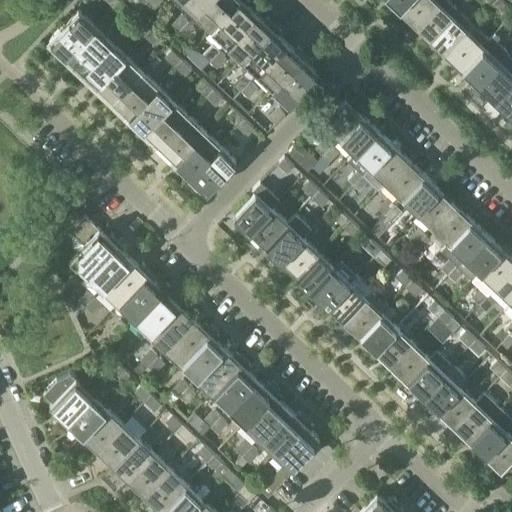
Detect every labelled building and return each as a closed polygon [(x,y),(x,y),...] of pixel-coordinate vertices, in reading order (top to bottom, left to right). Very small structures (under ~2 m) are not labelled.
[(129,8),(121,0),(116,0),(113,4),(124,13),(129,8)] [(181,0),(194,12),(205,0),(181,0)] [(205,0),(194,12),(210,27),(236,0),(205,0)] [(250,0),(249,0),(236,0),(210,27),(226,42),(255,11),(247,4),(250,0)] [(408,17),(413,22),(418,17),(434,0),(404,0),(398,7),(408,17)] [(448,0),(434,0),(418,17),(413,22),(429,37),(448,17),(457,7),(448,0)] [(509,5),(502,0),(494,0),(493,1),(503,11),(509,5)] [(429,37),(445,52),(473,23),(457,7),(448,17),(429,37)] [(94,24),(87,17),(78,8),(49,39),(65,54),(94,24)] [(255,11),(226,42),(241,57),(274,23),(267,16),(263,20),(255,11)] [(178,29),(188,19),(182,14),(173,24),(178,29)] [(150,28),(140,18),(135,24),(145,33),(150,28)] [(184,35),(194,25),(188,19),(178,29),(184,35)] [(281,30),(274,23),(241,57),(257,72),(286,41),(278,34),(281,30)] [(488,38),(473,23),(445,52),(460,67),(488,38)] [(110,39),(94,24),(65,54),(80,69),(110,39)] [(160,37),(150,28),(145,33),(155,43),(160,37)] [(488,38),(460,67),(476,82),(498,58),(505,51),(506,49),(496,40),(499,36),(494,32),(488,38)] [(126,53),(110,39),(80,69),(96,84),(111,69),(126,53)] [(295,49),(286,41),(257,72),(272,87),(305,53),(298,46),(295,49)] [(204,54),(209,59),(219,49),(214,44),(204,54)] [(181,57),(172,48),(166,54),(176,63),(181,57)] [(219,49),(209,59),(215,65),(225,55),(219,49)] [(476,82),(491,96),(511,74),(511,57),(505,51),(498,58),(476,82)] [(141,68),(126,53),(111,69),(96,84),(112,99),(141,68)] [(312,60),(305,53),(272,87),(289,102),(318,72),(309,63),(312,60)] [(192,67),(181,57),(176,63),(186,73),(192,67)] [(157,83),(141,68),(112,99),(128,114),(157,83)] [(241,89),(250,79),(245,74),(235,84),(241,89)] [(511,74),(491,96),(507,112),(511,106),(511,74)] [(213,87),(203,78),(197,84),(207,93),(213,87)] [(247,95),(256,84),(250,79),(241,89),(247,95)] [(172,98),(157,83),(128,114),(143,128),(172,98)] [(223,97),(213,87),(207,93),(217,103),(223,97)] [(331,143),(338,136),(360,112),(344,97),(323,119),(321,117),(313,125),(331,143)] [(172,98),(143,128),(159,144),(188,113),(172,98)] [(275,122),(285,112),(279,106),(270,116),(275,122)] [(244,117),(234,108),(229,113),(238,122),(244,117)] [(376,127),(360,112),(338,136),(353,150),(376,127)] [(204,128),(188,113),(159,144),(175,158),(204,128)] [(254,127),(244,117),(238,122),(249,133),(254,127)] [(391,141),(376,127),(353,150),(354,151),(347,158),(357,168),(348,178),(352,182),(362,172),(368,165),(391,141)] [(219,142),(204,128),(175,158),(190,173),(219,142)] [(307,168),(316,159),(297,141),(288,150),(307,168)] [(368,165),(362,172),(352,182),(359,189),(369,178),(378,187),(385,180),(407,157),(391,141),(368,165)] [(236,158),(219,142),(190,173),(207,189),(236,158)] [(328,159),(337,149),(331,143),(322,153),(328,159)] [(316,159),(311,164),(319,172),(330,161),(329,160),(328,159),(322,153),(316,159)] [(294,165),(284,155),(279,161),(289,171),(294,165)] [(423,172),(407,157),(385,180),(400,195),(423,172)] [(439,187),(423,172),(400,195),(416,210),(439,187)] [(318,187),(309,178),(303,184),(312,193),(318,187)] [(233,214),(249,229),(271,205),(272,206),(279,198),(259,180),(252,188),(255,191),(233,214)] [(329,198),(318,187),(312,193),(323,203),(329,198)] [(455,202),(439,187),(416,210),(432,226),(455,202)] [(379,207),(384,213),(394,202),(389,197),(379,207)] [(394,202),(384,213),(390,218),(400,208),(394,202)] [(470,217),(455,202),(432,226),(448,240),(470,217)] [(287,220),(272,206),(271,205),(249,229),(264,244),(287,220)] [(349,217),(340,208),(334,214),(344,223),(349,217)] [(264,244),(280,259),(303,235),(311,227),(296,212),(287,221),(287,220),(264,244)] [(70,257),(86,273),(118,238),(111,232),(108,235),(85,214),(70,229),(76,235),(73,239),(73,246),(77,250),(70,257)] [(360,228),(349,217),(344,223),(354,233),(360,228)] [(442,267),(447,272),(457,262),(463,255),(486,232),(470,217),(448,240),(448,241),(440,249),(451,258),(442,267)] [(410,237),(416,243),(425,232),(420,227),(410,237)] [(425,232),(416,243),(422,248),(431,238),(425,232)] [(463,255),(457,262),(447,272),(453,278),(462,269),(471,278),(501,246),(486,232),(463,255)] [(318,250),(303,235),(280,259),(295,273),(318,250)] [(125,246),(118,238),(86,273),(101,287),(130,256),(122,249),(125,246)] [(381,247),(371,238),(366,244),(375,253),(381,247)] [(511,256),(501,246),(471,278),(482,288),(473,297),(478,302),(479,303),(489,293),(495,286),(495,285),(511,266),(511,256)] [(391,257),(381,247),(375,253),(386,263),(391,257)] [(334,265),(318,250),(295,273),(311,289),(334,265)] [(139,265),(130,256),(101,287),(117,302),(149,268),(142,262),(139,265)] [(340,258),(334,265),(311,289),(327,304),(356,273),(340,258)] [(511,301),(511,299),(511,266),(495,285),(495,286),(511,301)] [(117,302),(133,317),(162,287),(154,279),(157,275),(149,268),(117,302)] [(412,277),(402,268),(397,274),(407,283),(412,277)] [(372,288),(356,273),(327,304),(343,319),(366,295),(372,288)] [(70,290),(79,280),(74,274),(64,284),(70,290)] [(422,287),(412,277),(407,283),(417,293),(422,287)] [(170,295),(162,287),(133,317),(149,332),(181,299),(174,291),(170,295)] [(80,299),(85,304),(94,294),(89,289),(80,299)] [(489,293),(479,303),(485,308),(494,298),(489,293)] [(85,304),(91,310),(101,300),(94,294),(85,304)] [(381,310),(366,295),(343,319),(359,334),(381,310)] [(443,307),(434,298),(428,304),(438,313),(443,307)] [(149,332),(164,347),(193,316),(185,309),(188,305),(181,299),(149,332)] [(454,317),(443,307),(438,313),(449,323),(454,317)] [(397,325),(381,310),(359,334),(374,349),(397,325)] [(164,347),(180,362),(212,328),(205,321),(201,324),(193,316),(164,347)] [(111,329),(116,334),(126,324),(121,319),(111,329)] [(412,340),(397,325),(374,349),(390,364),(412,340)] [(180,362),(196,377),(225,347),(216,338),(219,335),(212,328),(180,362)] [(475,338),(465,328),(460,334),(470,343),(475,338)] [(485,347),(475,338),(470,343),(480,353),(485,347)] [(428,355),(412,340),(390,364),(406,379),(428,355)] [(233,355),(225,347),(196,377),(211,392),(244,358),(236,351),(233,355)] [(435,348),(428,355),(406,379),(422,394),(444,370),(451,363),(435,348)] [(142,359),(147,364),(157,354),(152,349),(142,359)] [(114,368),(120,363),(110,353),(104,359),(114,368)] [(163,360),(157,354),(147,364),(154,370),(163,360)] [(211,392),(227,407),(256,376),(248,369),(251,365),(244,358),(211,392)] [(506,367),(496,358),(491,363),(501,373),(506,367)] [(130,372),(120,363),(114,368),(125,378),(130,372)] [(511,381),(511,372),(506,367),(501,373),(511,383),(511,381)] [(460,385),(444,370),(422,394),(437,409),(460,385)] [(50,403),(66,419),(92,392),(70,371),(56,378),(43,392),(52,401),(50,403)] [(227,407),(243,422),(275,388),(268,381),(264,384),(256,376),(227,407)] [(174,389),(179,394),(189,384),(183,379),(174,389)] [(145,398),(151,392),(141,383),(136,389),(145,398)] [(189,384),(179,394),(185,400),(195,390),(189,384)] [(475,400),(460,385),(437,409),(453,423),(475,400)] [(243,422),(258,437),(288,406),(279,398),(282,395),(275,388),(243,422)] [(476,400),(475,400),(453,423),(469,439),(491,415),(500,406),(484,391),(476,400)] [(107,406),(92,392),(66,419),(81,434),(107,406)] [(161,402),(151,392),(145,398),(156,408),(161,402)] [(107,406),(81,434),(97,448),(123,421),(107,406)] [(258,437),(274,452),(307,418),(299,411),(296,414),(288,406),(258,437)] [(491,415),(469,439),(484,453),(507,430),(511,424),(511,416),(500,406),(491,415)] [(205,419),(211,424),(221,414),(215,409),(205,419)] [(177,428),(183,422),(172,413),(167,419),(177,428)] [(226,420),(221,414),(211,424),(217,430),(226,420)] [(274,452),(284,461),(277,469),(279,471),(270,481),(269,480),(261,489),(268,496),(303,459),(301,456),(319,437),(310,428),(314,425),(307,418),(274,452)] [(139,437),(123,421),(97,448),(113,464),(139,437)] [(193,432),(183,422),(177,428),(187,438),(193,432)] [(511,457),(511,434),(507,430),(484,453),(501,469),(511,457)] [(129,479),(155,452),(139,437),(113,464),(129,479)] [(236,449),(242,454),(252,444),(246,439),(236,449)] [(208,458),(214,452),(204,443),(198,449),(208,458)] [(258,449),(252,444),(242,454),(248,460),(258,449)] [(170,467),(155,452),(129,479),(145,494),(170,467)] [(224,462),(214,452),(208,458),(219,468),(224,462)] [(160,508),(186,481),(170,467),(145,494),(160,508)] [(239,487),(245,482),(235,473),(230,478),(239,487)] [(186,511),(202,496),(186,481),(160,508),(163,511),(186,511)] [(255,492),(245,482),(239,487),(250,498),(255,492)] [(385,511),(395,502),(389,496),(385,500),(376,491),(356,511),(385,511)] [(215,511),(217,511),(202,496),(186,511),(215,511)] [(385,511),(401,511),(403,510),(395,502),(385,511)]
